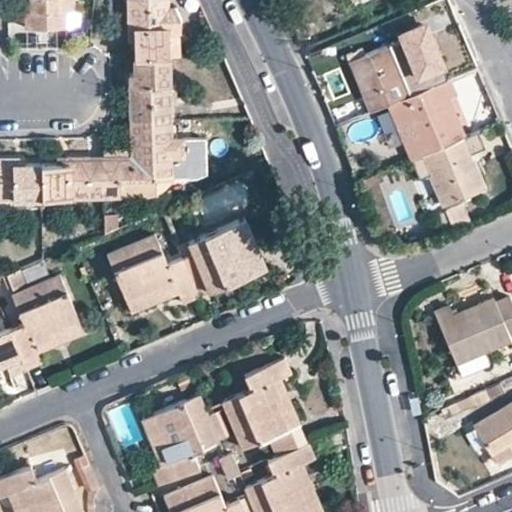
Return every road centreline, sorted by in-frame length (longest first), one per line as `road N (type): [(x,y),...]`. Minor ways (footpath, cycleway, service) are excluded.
road 1 (residential): [(247,0),(309,137),(351,284)]
road 2 (residential): [(351,284),(76,394)]
road 3 (residential): [(351,284),(396,511)]
road 4 (residential): [(351,284),(388,278),(511,227)]
road 5 (residential): [(76,394),(125,511)]
